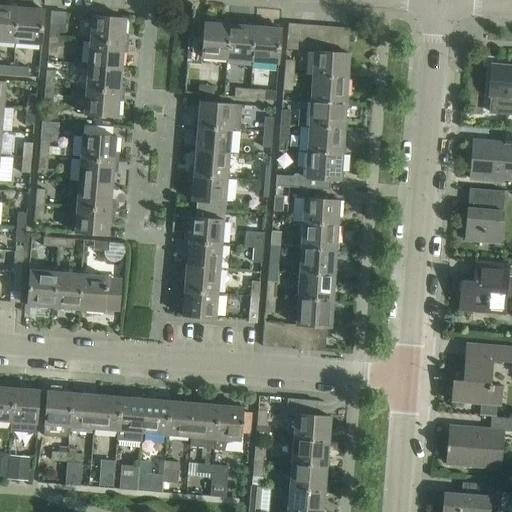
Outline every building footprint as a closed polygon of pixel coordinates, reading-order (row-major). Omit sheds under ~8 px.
[(0,5),(0,41),(16,43),(18,7),(0,5)] [(18,7),(16,43),(41,45),(44,10),(18,7)] [(51,12),(49,38),(58,39),(58,33),(66,34),(67,24),(65,24),(66,13),(51,12)] [(92,16),(90,41),(126,44),(126,35),(124,35),(125,19),(92,16)] [(189,38),(186,64),(201,65),(201,58),(227,61),(230,25),(205,22),(203,39),(189,38)] [(289,24),(287,50),(299,50),(300,25),(289,24)] [(230,25),(227,61),(252,63),(256,27),(230,25)] [(300,25),(299,50),(312,51),(314,26),(300,25)] [(314,26),(312,51),(314,51),(324,52),(326,27),(314,26)] [(256,27),(252,63),(278,65),(281,29),(256,27)] [(326,27),(324,52),(336,53),(337,28),(326,27)] [(337,28),(336,53),(348,53),(349,29),(337,28)] [(49,38),(48,53),(57,53),(58,39),(49,38)] [(90,41),(88,65),(121,67),(122,52),(125,52),(126,44),(90,41)] [(314,51),(312,77),(347,79),(349,53),(348,53),(336,53),(324,52),(314,51)] [(285,60),(284,76),(293,76),(295,61),(285,60)] [(0,74),(13,76),(14,66),(0,65),(0,74)] [(88,65),(86,89),(122,92),(123,83),(120,83),(121,67),(88,65)] [(511,66),(492,65),(489,97),(490,97),(489,114),(511,116),(511,66)] [(14,66),(13,76),(27,77),(28,68),(14,66)] [(46,71),(45,86),(54,87),(55,72),(46,71)] [(292,91),(293,76),(284,76),(283,91),(292,91)] [(312,77),(311,102),(346,105),(347,79),(312,77)] [(199,85),(198,95),(214,96),(215,87),(199,85)] [(45,86),(44,102),(53,102),(54,87),(45,86)] [(234,98),(249,99),(250,89),(235,88),(234,98)] [(121,101),(122,92),(86,89),(84,114),(118,117),(119,101),(121,101)] [(249,99),(265,100),(266,91),(250,89),(249,99)] [(27,95),(26,109),(35,109),(37,95),(27,95)] [(195,118),(194,127),(231,130),(240,131),(242,106),(233,105),(200,102),(198,119),(195,118)] [(311,102),(309,127),(344,129),(346,105),(311,102)] [(26,109),(25,125),(34,125),(35,109),(26,109)] [(281,110),(280,125),(289,125),(291,111),(281,110)] [(265,117),(263,133),(272,133),(274,118),(265,117)] [(280,125),(279,141),(288,141),(289,125),(280,125)] [(196,136),(195,151),(229,154),(231,130),(194,127),(194,136),(196,136)] [(309,127),(308,153),(342,155),(344,129),(309,127)] [(470,180),(502,182),(502,181),(511,181),(511,132),(506,132),(505,143),(473,140),(470,180)] [(263,133),(262,148),(271,148),(272,133),(263,133)] [(82,134),(80,159),(116,162),(117,152),(115,152),(116,137),(82,134)] [(40,140),(39,156),(48,157),(49,141),(40,140)] [(23,143),(22,158),(31,158),(33,143),(23,143)] [(191,166),(190,175),(227,178),(229,154),(195,151),(194,166),(191,166)] [(331,190),(331,180),(341,181),(342,155),(308,153),(307,169),(302,169),(293,177),(276,176),(276,187),(331,190)] [(39,156),(38,171),(47,172),(48,157),(39,156)] [(21,173),(30,174),(31,158),(22,158),(21,173)] [(80,159),(78,183),(112,186),(113,171),(115,171),(116,162),(80,159)] [(260,166),(259,181),(268,182),(270,167),(260,166)] [(225,203),(227,178),(190,175),(190,185),(192,185),(191,200),(225,203)] [(259,181),(258,196),(267,197),(268,182),(259,181)] [(78,183),(76,207),(113,210),(113,200),(111,200),(112,186),(78,183)] [(469,188),(468,207),(465,241),(501,244),(504,211),(502,210),(504,191),(469,188)] [(36,189),(35,204),(44,204),(46,190),(36,189)] [(274,196),(273,212),(282,212),(283,197),(274,196)] [(303,199),(301,224),(337,226),(339,201),(303,199)] [(35,204),(34,219),(43,220),(44,204),(35,204)] [(76,207),(74,232),(108,235),(109,220),(112,220),(113,210),(76,207)] [(17,212),(16,228),(25,229),(27,213),(17,212)] [(186,233),(186,242),(221,245),(223,220),(190,217),(189,233),(186,233)] [(301,224),(300,249),(336,251),(337,226),(301,224)] [(16,228),(15,243),(24,243),(25,229),(16,228)] [(271,231),(270,247),(280,247),(281,232),(271,231)] [(255,232),(253,247),(263,248),(264,233),(255,232)] [(42,246),(58,248),(59,238),(43,237),(42,246)] [(59,238),(58,248),(73,249),(74,239),(59,238)] [(108,252),(109,243),(94,241),(93,250),(108,252)] [(187,251),(186,267),(219,269),(221,245),(186,242),(185,251),(187,251)] [(253,247),(252,263),(262,264),(263,248),(253,247)] [(270,247),(269,262),(279,262),(280,247),(270,247)] [(300,249),(298,273),(334,275),(336,251),(300,249)] [(14,261),(13,275),(21,276),(22,262),(14,261)] [(473,311),(474,305),(485,306),(484,312),(504,314),(505,296),(511,296),(511,266),(476,264),(474,281),(462,280),(459,310),(473,311)] [(182,282),(182,291),(217,294),(219,269),(186,267),(185,282),(182,282)] [(30,269),(27,305),(53,307),(56,271),(30,269)] [(56,271),(53,307),(78,310),(81,273),(56,271)] [(81,273),(78,310),(103,312),(103,310),(118,311),(120,286),(106,284),(107,276),(81,273)] [(298,273),(296,298),(332,301),(334,275),(298,273)] [(11,291),(20,292),(21,276),(13,275),(11,291)] [(251,281),(250,297),(259,298),(260,282),(251,281)] [(267,282),(266,297),(275,297),(277,283),(267,282)] [(183,300),(182,316),(215,318),(217,294),(182,291),(181,300),(183,300)] [(250,297),(249,311),(248,321),(257,322),(258,311),(259,298),(250,297)] [(266,297),(265,312),(274,313),(275,297),(266,297)] [(296,298),(295,325),(296,325),(302,325),(314,326),(326,327),(331,327),(332,301),(296,298)] [(263,347),(275,348),(277,323),(265,323),(263,347)] [(277,323),(275,348),(287,348),(289,324),(277,323)] [(289,324),(287,348),(299,349),(302,325),(296,325),(295,325),(289,324)] [(302,325),(299,349),(312,350),(314,326),(302,325)] [(314,326),(312,350),(325,351),(326,327),(314,326)] [(480,404),(479,415),(496,417),(497,406),(500,406),(502,386),(491,385),(493,361),(511,363),(511,346),(466,343),(463,381),(453,380),(451,402),(480,404)] [(0,386),(0,420),(11,422),(14,385),(5,384),(5,387),(0,386)] [(14,385),(11,422),(12,422),(11,431),(36,433),(36,424),(39,390),(24,389),(24,386),(14,385)] [(47,391),(44,424),(57,425),(57,427),(56,436),(68,437),(69,428),(69,426),(72,391),(64,390),(64,393),(47,391)] [(72,391),(69,426),(93,428),(96,395),(82,394),(82,392),(72,391)] [(96,395),(93,428),(118,430),(121,394),(113,393),(112,396),(96,395)] [(121,394),(118,430),(142,432),(145,399),(130,398),(131,395),(121,394)] [(145,399),(142,432),(143,432),(167,434),(170,398),(161,398),(161,400),(145,399)] [(170,398),(167,434),(191,436),(194,403),(180,402),(180,399),(170,398)] [(294,414),(292,439),(328,441),(330,417),(315,416),(317,401),(288,399),(287,414),(294,414)] [(191,443),(191,446),(205,447),(206,438),(215,438),(218,402),(209,401),(209,404),(194,403),(191,436),(191,437),(191,443)] [(215,439),(214,450),(224,451),(226,443),(227,440),(227,439),(241,440),(241,439),(242,434),(250,435),(251,418),(252,411),(243,410),(244,407),(238,407),(228,406),(228,403),(218,402),(215,438),(215,439)] [(258,410),(256,426),(257,426),(257,432),(267,433),(268,425),(266,425),(267,411),(258,410)] [(446,464),(501,469),(504,431),(511,431),(511,418),(491,417),(490,429),(450,426),(446,464)] [(292,439),(290,464),(326,467),(328,441),(292,439)] [(255,446),(253,461),(263,462),(264,447),(255,446)] [(51,460),(66,462),(67,453),(52,452),(51,460)] [(67,453),(66,462),(81,463),(82,454),(67,453)] [(164,461),(163,470),(179,471),(179,462),(164,461)] [(253,461),(252,476),(262,477),(263,462),(253,461)] [(66,462),(64,484),(80,485),(82,463),(81,463),(66,462)] [(197,464),(197,473),(212,474),(213,465),(197,464)] [(290,464),(288,489),(324,492),(326,467),(290,464)] [(6,478),(6,479),(33,482),(34,468),(29,467),(7,465),(6,478)] [(212,484),(211,497),(222,498),(226,499),(227,485),(227,481),(228,475),(228,466),(213,465),(212,474),(212,478),(212,480),(212,484)] [(100,475),(99,486),(112,487),(113,476),(100,475)] [(120,478),(119,489),(137,491),(138,480),(120,478)] [(442,511),(489,511),(490,509),(501,510),(501,509),(508,509),(510,489),(502,488),(502,486),(462,483),(461,494),(444,493),(442,511)] [(288,489),(286,511),(322,511),(324,492),(288,489)] [(250,496),(249,511),(259,511),(260,497),(250,496)]
